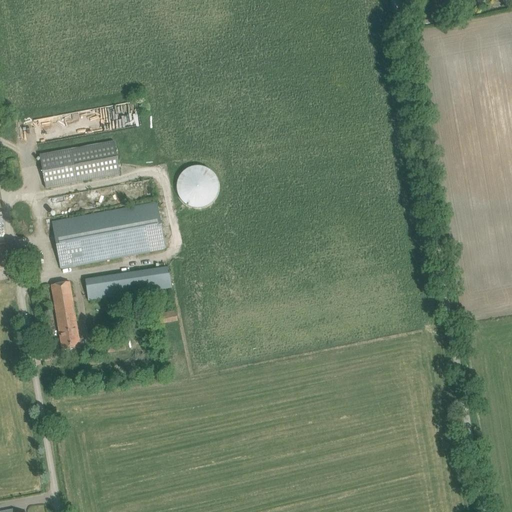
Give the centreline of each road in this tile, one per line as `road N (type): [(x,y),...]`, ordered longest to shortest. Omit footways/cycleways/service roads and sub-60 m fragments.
road 1 (unclassified): [(478,511),(392,0)]
road 2 (unclassified): [(56,511),(2,195)]
